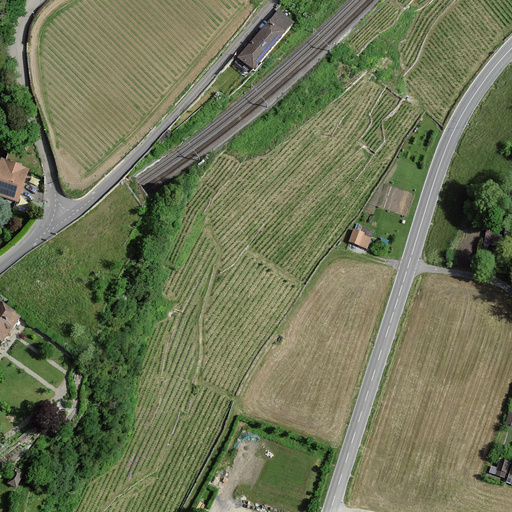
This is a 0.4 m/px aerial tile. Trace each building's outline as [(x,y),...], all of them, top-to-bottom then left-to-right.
[(237,59),(255,75),(296,28),(278,12),(237,59)] [(30,174),(3,167),(0,177),(0,201),(21,207),(25,195),(30,174)] [(367,236),(354,231),(349,244),(361,249),(367,236)] [(0,310),(0,356),(26,324),(3,306),(0,310)] [(0,444),(0,455),(11,446),(5,440),(0,444)] [(15,470),(7,485),(16,490),(24,475),(15,470)]
